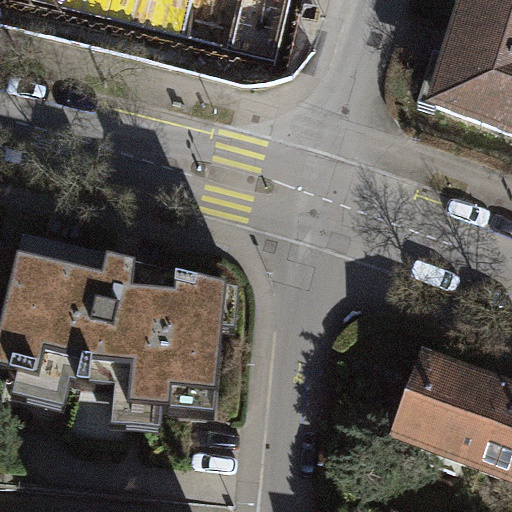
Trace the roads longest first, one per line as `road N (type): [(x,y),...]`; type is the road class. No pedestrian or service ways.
road 1 (residential): [(0,117),(327,200)]
road 2 (residential): [(327,200),(309,277),(286,511)]
road 3 (residential): [(388,0),(327,200)]
road 4 (residential): [(327,200),(511,265)]
